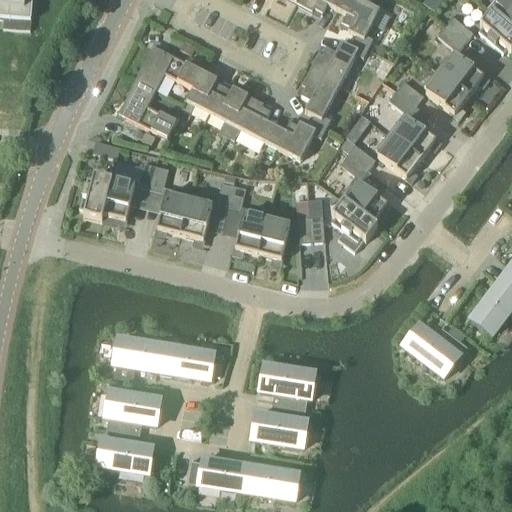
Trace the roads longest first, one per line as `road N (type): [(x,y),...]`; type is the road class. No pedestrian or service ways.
road 1 (residential): [(21,241),(55,142),(126,0)]
road 2 (residential): [(205,0),(299,49),(282,81),(175,26)]
road 3 (residential): [(21,241),(255,300)]
road 4 (residential): [(227,403),(172,394),(164,449),(238,460),(246,406)]
road 5 (residential): [(255,300),(343,307),(386,275),(421,230)]
road 6 (residential): [(421,230),(511,109)]
